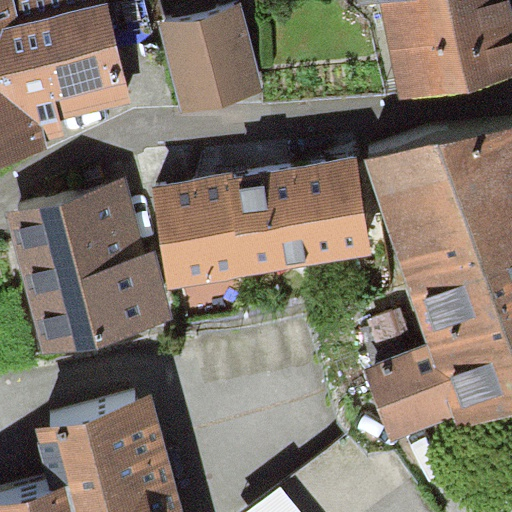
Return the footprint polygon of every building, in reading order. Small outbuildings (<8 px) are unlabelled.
[(112,0),(0,0),(0,150),(45,140),(42,129),(66,124),(62,106),(133,90),(112,0)] [(239,0),(160,20),(181,106),(260,87),(239,0)] [(511,0),(359,0),(360,3),(378,0),(381,0),(399,95),(511,74),(511,0)] [(511,115),(364,146),(427,338),(364,360),(390,433),(453,409),(456,418),(511,397),(511,115)] [(360,170),(231,188),(246,288),(250,287),(374,270),(360,170)] [(126,178),(7,208),(43,350),(173,318),(156,248),(145,251),(126,178)] [(246,288),(231,188),(157,198),(171,304),(251,293),(250,287),(246,288)] [(53,473),(0,487),(0,511),(186,511),(152,385),(38,416),(53,473)] [(301,511),(281,485),(246,511),(301,511)]
